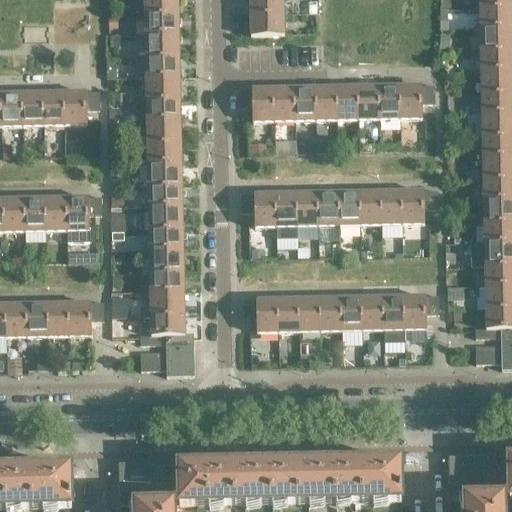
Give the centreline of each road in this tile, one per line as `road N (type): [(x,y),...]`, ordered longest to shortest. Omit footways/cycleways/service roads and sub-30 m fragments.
road 1 (residential): [(222,419),(215,79)]
road 2 (tertiary): [(222,419),(434,415)]
road 3 (tertiary): [(101,421),(222,419)]
